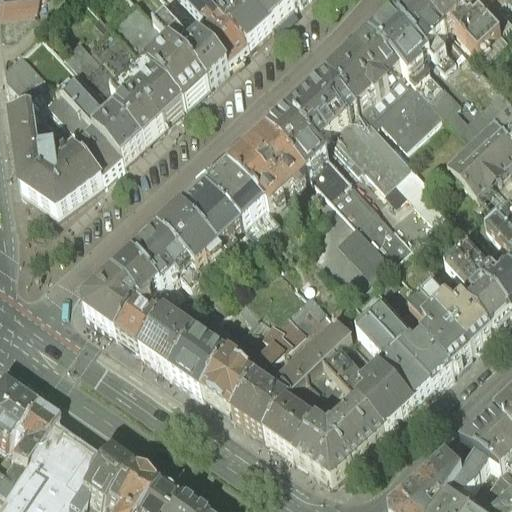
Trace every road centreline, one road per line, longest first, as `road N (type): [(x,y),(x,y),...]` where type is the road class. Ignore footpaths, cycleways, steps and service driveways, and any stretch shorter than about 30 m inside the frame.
road 1 (residential): [(4,339),(52,309),(372,0)]
road 2 (primary): [(289,511),(79,367),(4,339)]
road 3 (primary): [(4,339),(55,401),(214,511)]
road 4 (residential): [(511,382),(373,511)]
